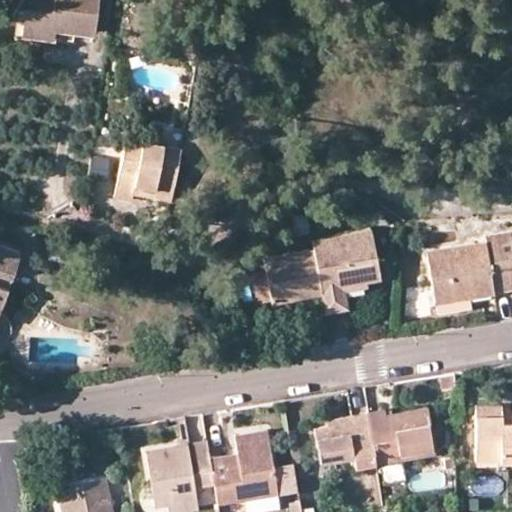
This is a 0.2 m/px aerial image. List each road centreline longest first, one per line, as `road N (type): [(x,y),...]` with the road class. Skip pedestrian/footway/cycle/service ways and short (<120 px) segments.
road 1 (residential): [(0,426),(511,337)]
road 2 (residential): [(511,201),(429,204),(375,188),(338,191),(168,248),(75,219),(66,207)]
